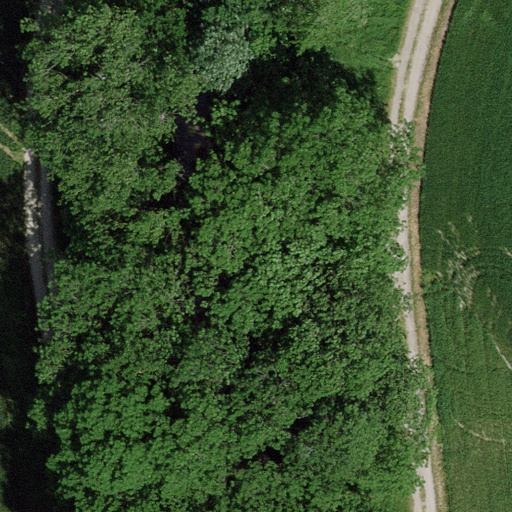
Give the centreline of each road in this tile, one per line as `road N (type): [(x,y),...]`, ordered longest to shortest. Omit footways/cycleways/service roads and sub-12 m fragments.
road 1 (track): [(55,0),(40,174),(53,312),(101,511)]
road 2 (track): [(432,0),(406,101),(396,216),(428,511)]
